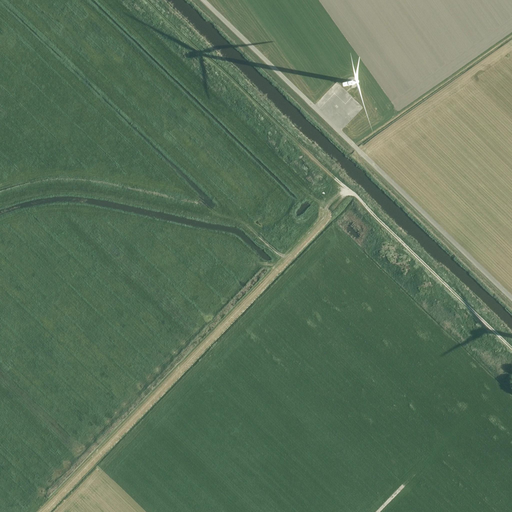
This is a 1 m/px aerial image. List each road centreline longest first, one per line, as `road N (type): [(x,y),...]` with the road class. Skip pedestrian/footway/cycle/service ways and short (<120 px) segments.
road 1 (track): [(150,0),(511,348)]
road 2 (track): [(202,0),(511,297)]
